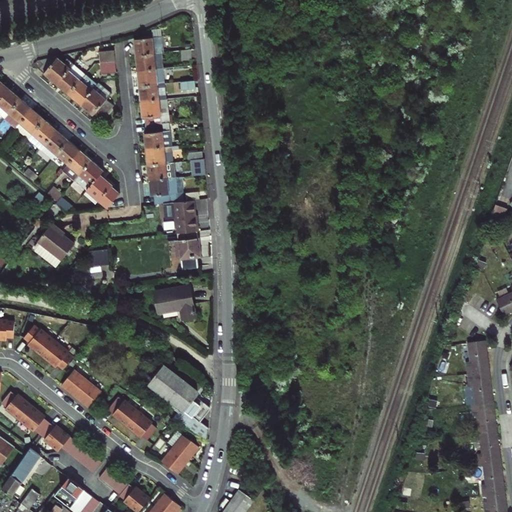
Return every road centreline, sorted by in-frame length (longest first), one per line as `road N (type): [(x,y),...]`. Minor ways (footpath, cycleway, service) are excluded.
road 1 (residential): [(201,0),(227,298),(223,434),(202,509)]
road 2 (residential): [(202,509),(0,363)]
road 3 (residential): [(2,57),(185,0)]
road 4 (residential): [(511,324),(497,365),(511,485)]
road 5 (residential): [(129,149),(97,140),(2,57)]
